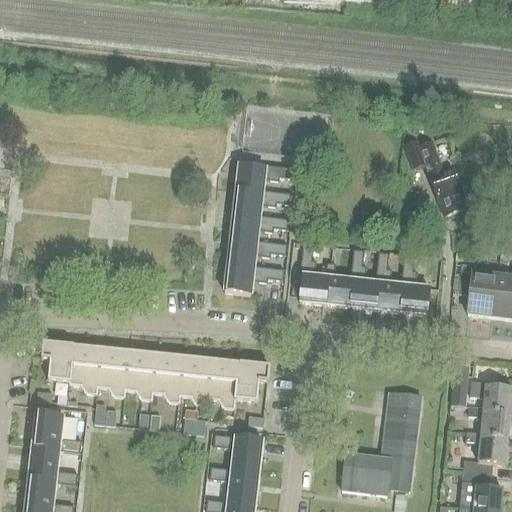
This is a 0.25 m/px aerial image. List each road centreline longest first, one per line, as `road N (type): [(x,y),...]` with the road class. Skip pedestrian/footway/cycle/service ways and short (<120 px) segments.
road 1 (residential): [(0,493),(26,308),(37,299),(313,331)]
road 2 (residential): [(313,331),(511,354)]
road 3 (residential): [(289,511),(313,331)]
